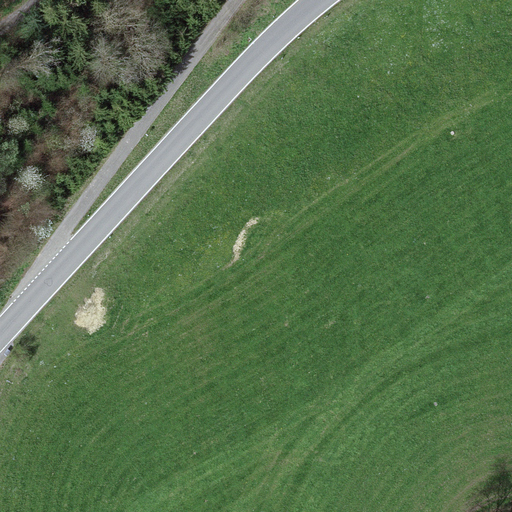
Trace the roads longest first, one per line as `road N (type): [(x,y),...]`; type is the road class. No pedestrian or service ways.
road 1 (tertiary): [(30,297),(317,0)]
road 2 (unclassified): [(231,0),(67,225),(30,297)]
